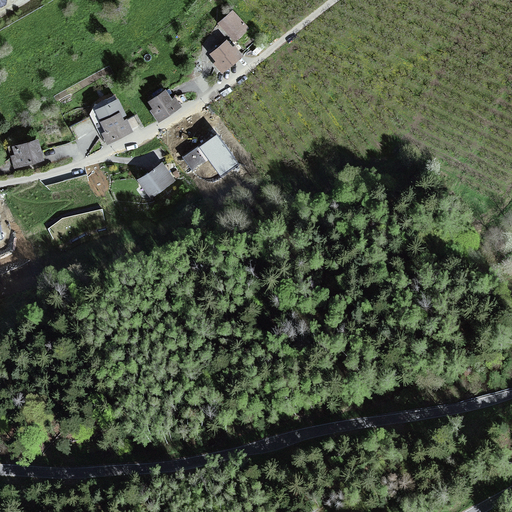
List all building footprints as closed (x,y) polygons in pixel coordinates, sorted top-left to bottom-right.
[(249,30),(232,11),(217,24),(234,43),(249,30)] [(230,48),(224,39),(205,53),(220,73),(241,57),(233,45),(230,48)] [(170,98),(165,90),(148,99),(152,107),(149,109),(156,122),(181,109),(173,96),(170,98)] [(118,98),(96,107),(104,125),(100,127),(106,142),(138,129),(133,116),(126,118),(118,98)] [(238,163),(217,134),(184,158),(193,169),(210,157),(222,174),(238,163)] [(39,139),(11,146),(13,155),(8,156),(12,169),(43,161),(40,149),(42,148),(39,139)] [(161,162),(132,178),(142,197),(171,181),(161,162)] [(95,197),(88,175),(47,186),(61,207),(95,197)]
